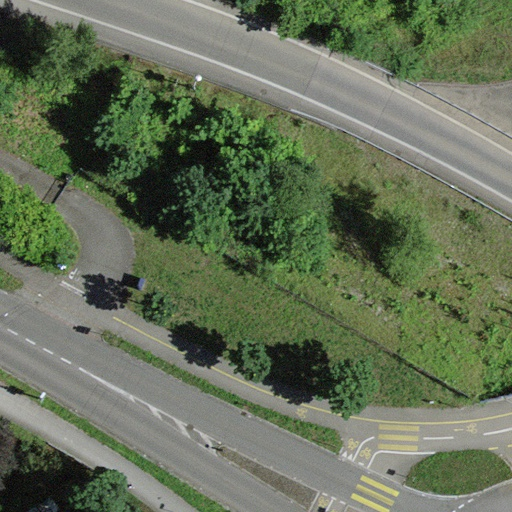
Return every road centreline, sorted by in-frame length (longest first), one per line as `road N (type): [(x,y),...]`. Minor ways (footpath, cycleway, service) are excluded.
road 1 (motorway): [(118,0),(370,97),(511,173)]
road 2 (secondary): [(343,511),(0,326)]
